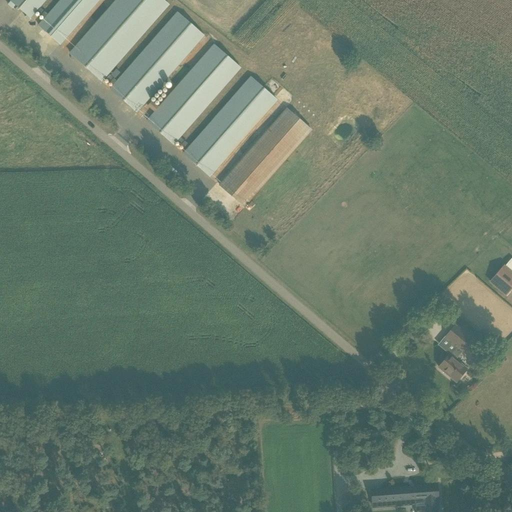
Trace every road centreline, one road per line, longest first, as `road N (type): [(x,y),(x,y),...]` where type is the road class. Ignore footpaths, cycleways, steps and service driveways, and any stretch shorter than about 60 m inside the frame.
road 1 (unclassified): [(482,463),(0,55)]
road 2 (track): [(397,391),(378,399),(0,420)]
